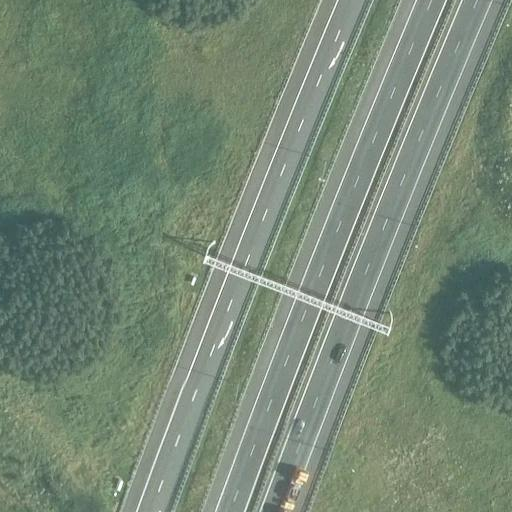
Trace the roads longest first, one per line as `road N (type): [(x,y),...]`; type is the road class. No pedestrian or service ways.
road 1 (motorway): [(275,511),(479,0)]
road 2 (motorway): [(431,0),(229,511)]
road 3 (motorway): [(350,0),(149,511)]
